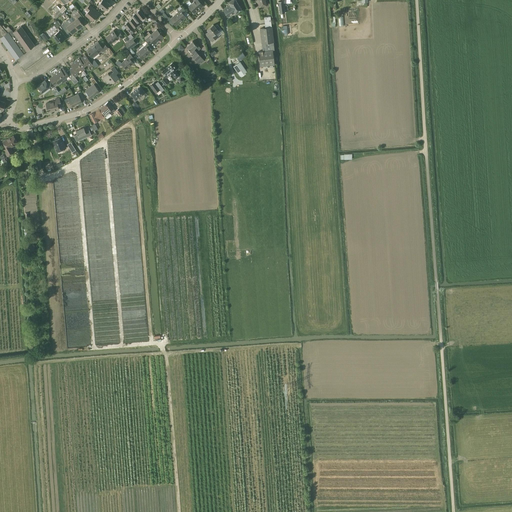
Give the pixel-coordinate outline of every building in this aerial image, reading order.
[(101,0),(98,5),(104,10),(109,4),(106,2),(107,0),(101,0)] [(195,0),(188,6),(193,13),(199,8),(199,9),(203,6),(197,0),(195,0)] [(223,10),(228,18),(235,13),(235,14),(241,10),(235,0),(232,0),(228,2),(230,5),(223,10)] [(60,14),(63,11),(66,8),(63,5),(60,8),(57,5),(51,12),(53,14),(55,12),(57,15),(55,17),(56,18),(60,14)] [(86,14),(92,20),(99,13),(90,5),(86,9),(88,11),(86,14)] [(173,23),(176,25),(185,17),(183,14),(186,11),(181,5),(177,9),(179,11),(170,19),(169,18),(167,20),(171,25),(173,23)] [(139,9),(135,13),(140,20),(143,17),(146,21),(148,19),(145,16),(144,16),(143,15),(141,11),(139,9)] [(72,22),(77,29),(83,25),(79,19),(82,17),(78,12),(72,16),(75,20),(72,22)] [(140,20),(135,13),(130,16),(132,18),(136,23),(139,26),(141,25),(138,21),(140,20)] [(132,18),(128,21),(133,28),(136,26),(138,29),(140,28),(139,26),(136,23),(132,18)] [(52,23),(57,29),(60,26),(55,20),(52,23)] [(67,28),(72,34),(77,29),(72,22),(69,24),(67,21),(61,25),(64,30),(67,28)] [(133,28),(128,21),(123,24),(131,35),(133,33),(131,30),(133,28)] [(7,48),(15,59),(17,58),(24,53),(27,51),(30,48),(34,45),(21,26),(13,32),(11,30),(8,26),(6,28),(3,25),(1,26),(0,24),(0,39),(3,43),(1,45),(3,47),(5,50),(7,48)] [(205,34),(212,42),(218,37),(215,34),(218,31),(221,28),(217,24),(215,27),(213,25),(207,30),(208,31),(205,34)] [(271,27),(265,28),(260,29),(263,51),(258,52),(260,67),(274,65),(272,50),(274,50),(273,42),(271,27)] [(53,36),(59,43),(66,38),(60,30),(53,36)] [(151,42),(154,45),(157,42),(156,42),(161,37),(159,34),(159,33),(156,30),(150,35),(148,32),(142,37),(148,44),(151,42)] [(105,38),(110,44),(116,39),(117,41),(119,39),(120,41),(124,38),(119,32),(116,35),(113,32),(105,38)] [(134,45),(130,40),(125,44),(129,49),(134,45)] [(136,54),(141,60),(150,52),(147,48),(150,46),(146,41),(142,44),(144,46),(136,54)] [(191,56),(198,64),(203,60),(196,52),(201,48),(198,45),(197,46),(192,41),(186,47),(191,52),(194,54),(191,56)] [(87,51),(92,58),(101,51),(103,53),(108,49),(104,43),(101,46),(97,42),(94,44),(95,45),(87,51)] [(174,49),(178,53),(184,48),(180,44),(174,49)] [(236,55),(239,61),(245,56),(242,51),(236,55)] [(122,66),(125,69),(133,63),(131,60),(133,58),(129,53),(126,55),(128,57),(121,63),(120,61),(119,62),(119,61),(118,61),(115,63),(118,66),(120,65),(121,66),(122,66)] [(75,61),(83,71),(85,70),(83,67),(87,65),(89,67),(93,64),(85,55),(81,58),(81,57),(79,59),(78,58),(75,61)] [(76,72),(79,70),(81,72),(83,71),(75,61),(72,63),(73,64),(71,65),(72,67),(69,70),(72,73),(73,76),(74,77),(78,74),(76,72)] [(247,72),(240,62),(233,66),(239,74),(242,72),(243,74),(247,72)] [(177,80),(180,83),(184,80),(180,77),(175,71),(177,69),(172,64),(162,72),(167,78),(172,74),(176,79),(176,78),(177,79),(177,80)] [(108,82),(110,84),(118,78),(116,75),(119,73),(114,66),(111,68),(113,72),(109,75),(108,73),(102,77),(107,83),(108,82)] [(66,72),(62,68),(60,70),(60,69),(56,72),(64,82),(66,81),(64,79),(68,76),(66,72)] [(64,82),(56,72),(53,74),(54,75),(52,76),(49,79),(54,86),(58,83),(57,83),(61,81),(63,83),(64,82)] [(165,87),(158,79),(157,81),(156,82),(155,80),(151,84),(157,90),(161,87),(162,89),(165,87)] [(37,86),(41,93),(49,87),(51,89),(53,87),(50,82),(47,84),(45,81),(37,86)] [(93,83),(89,87),(94,94),(96,92),(97,93),(99,92),(98,90),(101,88),(97,83),(94,85),(93,83)] [(145,93),(140,86),(130,94),(135,100),(145,93)] [(83,93),(88,99),(90,97),(91,98),(93,97),(92,95),(94,94),(89,87),(84,90),(85,91),(83,93)] [(78,93),(73,96),(76,103),(79,102),(79,104),(82,103),(81,101),(85,100),(80,91),(77,92),(78,93)] [(64,99),(68,107),(71,106),(72,107),(75,106),(74,105),(76,103),(73,96),(68,98),(64,99)] [(45,103),(48,112),(58,109),(57,106),(61,105),(59,97),(55,98),(56,101),(45,103)] [(100,109),(105,117),(109,113),(110,114),(115,111),(108,102),(100,109)] [(140,108),(135,102),(132,104),(136,111),(140,108)] [(90,115),(94,123),(105,117),(100,109),(95,112),(90,115)] [(77,135),(74,136),(76,142),(91,136),(89,130),(85,131),(83,128),(76,131),(77,135)] [(4,150),(7,156),(13,153),(10,148),(17,144),(13,136),(3,142),(6,149),(4,150)] [(54,140),(52,141),(57,152),(66,148),(64,144),(63,144),(60,137),(58,138),(57,138),(55,139),(54,140)] [(70,142),(67,144),(72,152),(76,150),(70,142)] [(31,244),(31,241),(26,241),(26,251),(35,250),(34,244),(31,244)]
